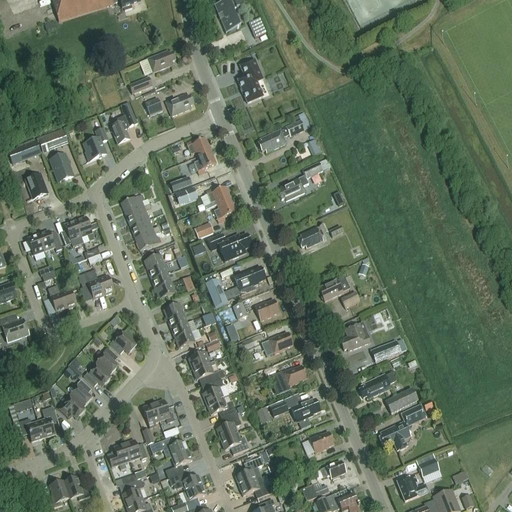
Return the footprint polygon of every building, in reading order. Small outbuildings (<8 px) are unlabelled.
[(122,11),(124,10),(125,13),(131,11),(130,8),(139,5),(137,0),(50,0),(58,24),(113,7),(113,6),(120,3),(122,11)] [(233,11),(242,7),(238,0),(231,0),(213,8),(225,36),(240,29),(233,11)] [(46,32),(56,29),(53,20),(44,23),(46,32)] [(259,21),(249,26),(255,41),(266,37),(259,21)] [(175,63),(172,54),(169,56),(168,53),(147,61),(152,75),(173,67),(172,64),(175,63)] [(262,99),(256,84),(262,81),(254,62),(240,68),(244,79),(237,82),(241,90),(247,105),(262,99)] [(132,97),(153,88),(149,79),(129,88),(132,97)] [(0,95),(1,99),(10,96),(7,89),(0,91),(0,95)] [(185,97),(165,105),(171,119),(191,111),(190,108),(193,107),(190,98),(186,100),(185,97)] [(150,119),(163,113),(158,101),(145,106),(150,119)] [(130,108),(121,112),(124,119),(129,130),(138,126),(130,108)] [(304,115),(298,118),(300,123),(304,132),(310,129),(304,115)] [(117,127),(111,129),(118,147),(129,142),(125,132),(129,130),(124,119),(115,122),(117,127)] [(289,137),(290,139),(304,133),(304,132),(300,123),(285,130),(286,131),(281,134),(280,132),(260,142),(261,144),(258,146),(261,154),(265,153),(266,155),(286,146),(284,140),(289,137)] [(107,143),(102,130),(95,134),(97,141),(82,147),(86,155),(85,155),(88,164),(107,157),(102,145),(107,143)] [(52,153),(69,146),(64,135),(47,141),(52,153)] [(313,157),(320,153),(314,140),(306,144),(313,157)] [(196,159),(210,154),(205,141),(193,146),(192,143),(185,146),(190,158),(195,156),(196,159)] [(36,145),(18,152),(22,164),(41,156),(36,145)] [(210,154),(196,159),(198,163),(193,165),(198,177),(205,174),(204,171),(215,166),(210,154)] [(65,157),(50,163),(59,185),(74,180),(65,157)] [(308,180),(331,170),(328,161),(304,172),(308,180)] [(47,196),(40,177),(25,182),(33,201),(47,196)] [(305,195),(302,189),(309,186),(305,178),(279,190),(281,192),(277,194),(281,202),(284,201),(286,204),(305,195)] [(188,179),(169,187),(173,195),(191,187),(188,179)] [(215,204),(216,208),(230,202),(225,189),(213,194),(212,191),(205,194),(207,197),(200,200),(204,209),(210,206),(215,204)] [(189,192),(176,197),(179,204),(192,199),(189,192)] [(144,210),(143,208),(141,204),(144,203),(142,197),(121,206),(125,217),(144,210)] [(310,199),(290,208),(293,214),(313,206),(310,199)] [(230,202),(216,208),(218,211),(213,213),(218,225),(225,223),(223,219),(235,215),(230,202)] [(144,210),(125,217),(130,229),(149,222),(145,213),(151,210),(149,206),(143,208),(144,210)] [(86,219),(75,223),(81,240),(87,237),(90,244),(94,242),(92,236),(91,233),(89,227),(86,219)] [(149,222),(130,229),(135,241),(153,234),(154,235),(160,233),(158,228),(152,231),(149,222)] [(66,233),(60,235),(65,248),(71,246),(72,249),(83,245),(81,240),(75,223),(71,224),(64,227),(66,233)] [(305,261),(306,263),(324,254),(318,243),(327,239),(320,223),(298,234),(303,245),(298,247),(303,256),(301,257),(303,262),(305,261)] [(198,241),(214,234),(210,224),(194,231),(198,241)] [(89,227),(91,233),(98,230),(96,225),(89,227)] [(37,237),(44,254),(54,250),(56,254),(62,251),(56,236),(50,238),(48,233),(37,237)] [(153,234),(135,241),(139,253),(161,245),(158,239),(156,240),(154,235),(153,234)] [(219,250),(220,254),(225,265),(229,263),(246,256),(244,252),(252,249),(246,236),(239,239),(238,237),(224,243),(222,236),(207,242),(211,253),(219,250)] [(44,254),(37,237),(27,241),(33,258),(44,254)] [(99,257),(97,251),(86,255),(84,256),(86,262),(99,257)] [(102,263),(99,257),(96,258),(87,261),(89,267),(91,266),(102,263)] [(147,273),(164,267),(160,257),(143,263),(147,273)] [(69,261),(62,263),(65,269),(71,267),(69,261)] [(77,265),(72,268),(74,274),(80,271),(77,265)] [(369,268),(362,266),(359,275),(366,277),(369,268)] [(151,283),(168,276),(164,267),(147,273),(151,283)] [(54,274),(52,268),(49,268),(38,273),(40,279),(54,274)] [(241,298),(248,295),(255,292),(253,288),(258,286),(258,285),(265,282),(260,269),(252,272),(252,271),(241,276),(233,279),(241,298)] [(55,280),(53,274),(41,278),(44,284),(54,280),(55,280)] [(104,298),(97,282),(87,286),(84,276),(78,279),(82,291),(88,289),(93,302),(104,298)] [(155,292),(171,286),(168,276),(151,283),(155,292)] [(185,294),(194,291),(190,277),(181,280),(185,294)] [(97,282),(104,298),(114,294),(108,278),(97,282)] [(345,279),(336,282),(318,291),(324,304),(351,291),(345,279)] [(60,296),(66,312),(76,308),(71,295),(77,293),(73,281),(67,283),(70,292),(61,295),(60,296)] [(218,281),(205,286),(215,310),(228,305),(218,281)] [(0,306),(16,301),(10,285),(0,288),(0,306)] [(171,286),(155,292),(159,302),(175,295),(171,286)] [(48,291),(51,299),(49,300),(55,316),(66,312),(60,296),(61,295),(58,288),(48,291)] [(345,310),(360,303),(355,294),(341,300),(345,310)] [(279,315),(274,302),(266,305),(266,304),(254,309),(260,324),(272,319),(271,318),(279,315)] [(243,304),(233,308),(238,322),(248,318),(243,304)] [(167,322),(183,315),(179,306),(163,312),(167,322)] [(387,308),(377,313),(382,322),(392,316),(387,308)] [(171,332),(187,325),(183,315),(167,322),(171,332)] [(209,317),(202,319),(205,328),(212,325),(215,324),(212,315),(209,317)] [(114,328),(120,322),(116,319),(110,325),(114,328)] [(0,323),(0,330),(2,330),(7,345),(28,337),(23,322),(7,328),(4,322),(0,323)] [(174,341),(191,335),(187,325),(171,332),(174,341)] [(343,343),(340,344),(343,353),(347,352),(347,354),(362,348),(370,345),(362,325),(344,332),(347,339),(342,341),(343,343)] [(213,333),(207,336),(210,343),(216,341),(213,333)] [(238,340),(235,333),(228,336),(231,343),(238,340)] [(128,356),(137,347),(123,335),(115,343),(113,342),(109,347),(120,357),(124,352),(128,356)] [(191,335),(174,341),(178,351),(195,344),(191,335)] [(264,345),(261,346),(266,358),(273,355),(274,357),(285,352),(285,351),(292,348),(287,335),(280,338),(279,337),(268,342),(268,343),(264,345)] [(102,344),(97,339),(93,343),(98,348),(99,347),(102,344)] [(254,340),(241,345),(245,353),(257,348),(254,340)] [(209,354),(221,349),(219,343),(206,348),(209,354)] [(401,356),(396,343),(370,353),(375,366),(401,356)] [(97,365),(98,366),(104,372),(103,373),(108,379),(109,378),(118,368),(117,368),(113,364),(117,360),(107,350),(102,355),(104,356),(96,365),(96,366),(97,365)] [(188,361),(192,372),(209,365),(205,354),(188,361)] [(279,376),(272,379),(275,387),(273,388),(277,397),(289,392),(288,390),(299,385),(298,384),(306,381),(301,368),(296,370),(292,361),(276,368),(279,376)] [(81,368),(74,362),(68,368),(80,379),(82,377),(77,372),(81,368)] [(202,380),(205,387),(220,381),(217,374),(213,375),(209,365),(192,372),(196,382),(202,380)] [(98,366),(89,376),(87,374),(83,379),(94,389),(98,384),(102,388),(102,389),(111,380),(110,379),(110,380),(109,378),(108,379),(103,373),(104,372),(98,366)] [(69,369),(63,375),(69,380),(74,374),(69,369)] [(391,375),(380,380),(380,379),(360,388),(361,391),(359,392),(363,401),(365,399),(367,402),(387,393),(385,389),(396,384),(391,375)] [(231,385),(238,382),(235,376),(229,379),(231,385)] [(220,381),(205,387),(207,394),(202,396),(206,407),(223,400),(219,390),(223,388),(220,381)] [(70,397),(72,398),(78,404),(76,405),(82,411),(82,410),(92,400),(91,400),(87,397),(91,392),(81,382),(76,387),(78,388),(70,397),(70,398),(70,397)] [(419,403),(413,390),(385,403),(391,416),(419,403)] [(45,403),(51,400),(48,394),(43,396),(45,403)] [(72,398),(63,409),(62,407),(57,412),(68,422),(72,417),(76,421),(85,412),(84,412),(82,410),(82,411),(76,405),(78,404),(72,398)] [(268,408),(265,409),(265,410),(268,416),(271,415),(273,419),(288,413),(287,411),(290,410),(295,422),(296,425),(301,423),(313,418),(312,417),(320,414),(314,401),(307,404),(306,403),(295,408),(291,399),(283,402),(284,403),(269,410),(268,408)] [(218,415),(221,421),(236,415),(231,404),(225,406),(223,400),(206,407),(210,418),(218,415)] [(153,406),(159,423),(165,421),(167,426),(175,423),(172,415),(169,417),(164,402),(153,406)] [(430,402),(423,405),(426,413),(433,409),(430,402)] [(22,413),(20,406),(13,408),(15,415),(16,414),(22,413)] [(159,423),(153,406),(142,410),(149,431),(157,428),(155,425),(159,423)] [(409,449),(405,441),(410,438),(406,429),(425,420),(420,407),(400,416),(404,424),(379,435),(381,438),(378,439),(382,448),(384,447),(386,449),(393,446),(397,454),(409,449)] [(13,408),(8,410),(18,440),(23,438),(19,425),(13,408)] [(38,424),(43,441),(55,437),(52,427),(57,425),(52,409),(41,413),(44,422),(38,424)] [(265,410),(257,413),(260,421),(268,417),(268,416),(265,410)] [(241,427),(236,415),(221,421),(224,428),(216,431),(220,442),(237,435),(235,429),(241,427)] [(43,441),(38,424),(31,426),(30,421),(19,425),(23,438),(29,436),(31,445),(43,441)] [(166,440),(180,435),(177,429),(163,434),(166,440)] [(154,445),(149,431),(143,433),(148,447),(154,445)] [(320,437),(320,436),(309,441),(315,456),(326,451),(326,450),(333,447),(328,434),(320,437)] [(240,441),(237,435),(220,442),(224,453),(230,451),(233,458),(248,451),(244,440),(240,441)] [(184,443),(174,447),(171,440),(150,448),(153,456),(163,452),(167,461),(171,460),(188,453),(184,443)] [(134,442),(123,446),(130,464),(140,460),(141,462),(147,460),(142,446),(136,448),(134,442)] [(111,470),(120,467),(122,472),(127,470),(125,465),(130,464),(123,446),(113,450),(115,456),(107,458),(111,470)] [(188,453),(171,460),(175,469),(165,473),(168,481),(180,476),(177,469),(192,463),(188,453)] [(423,480),(439,472),(432,456),(416,464),(423,480)] [(249,473),(235,479),(239,489),(261,479),(257,470),(263,468),(260,460),(246,466),(249,473)] [(337,479),(345,476),(340,464),(319,472),(323,480),(329,478),(331,482),(332,481),(332,483),(338,480),(337,479)] [(296,475),(291,465),(282,469),(286,479),(296,475)] [(456,486),(469,480),(465,472),(452,478),(456,486)] [(123,486),(137,481),(135,475),(121,480),(123,486)] [(183,489),(185,494),(202,487),(198,478),(183,483),(180,476),(168,481),(171,488),(173,488),(174,491),(177,492),(183,489)] [(425,485),(416,489),(413,482),(415,481),(414,479),(412,479),(412,478),(396,485),(404,504),(429,494),(425,485)] [(261,479),(239,489),(243,498),(254,494),(257,501),(273,494),(270,487),(265,489),(261,479)] [(62,484),(65,493),(67,492),(70,501),(78,499),(79,503),(90,499),(86,487),(80,489),(76,480),(62,485),(62,484)] [(125,508),(143,502),(139,491),(143,490),(140,481),(124,487),(127,495),(121,497),(125,508)] [(290,493),(293,484),(288,482),(284,491),(290,493)] [(65,493),(62,484),(50,488),(53,497),(47,499),(51,511),(62,508),(61,504),(70,500),(70,502),(70,501),(67,492),(65,493)] [(315,492),(313,487),(301,492),(306,504),(318,499),(330,494),(327,486),(315,492)] [(202,487),(185,494),(189,504),(205,497),(202,487)] [(459,511),(451,492),(432,500),(433,503),(424,506),(425,509),(417,511),(459,511)] [(356,501),(354,501),(352,496),(335,503),(332,498),(316,504),(319,511),(337,511),(340,511),(358,511),(356,506),(358,506),(356,501)] [(12,497),(6,498),(9,505),(15,503),(12,497)] [(473,509),(468,497),(461,500),(466,511),(473,509)] [(143,502),(125,508),(126,511),(151,511),(149,505),(145,507),(143,502)] [(172,511),(186,511),(189,511),(185,502),(171,508),(172,511)] [(255,511),(273,511),(271,508),(274,507),(272,502),(254,509),(255,511)]
